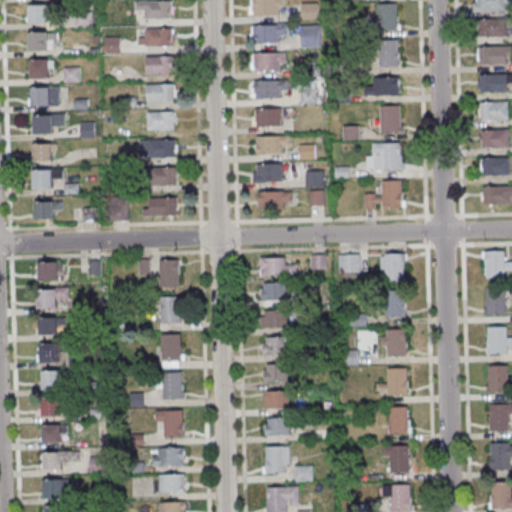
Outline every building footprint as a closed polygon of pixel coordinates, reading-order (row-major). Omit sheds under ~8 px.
[(173,0),(136,0),(136,10),(146,10),(146,18),(174,18),(173,0)] [(251,0),(251,16),(282,16),(282,0),(251,0)] [(511,0),(474,0),(475,13),(511,12),(511,0)] [(29,22),(49,22),(49,4),(29,4),(29,22)] [(378,4),(378,30),(399,30),(399,4),(378,4)] [(303,5),(303,20),(317,20),(317,5),(303,5)] [(479,19),(479,38),(507,38),(507,19),(479,19)] [(253,25),(253,44),(281,44),(281,36),(288,36),(288,26),(253,25)] [(174,28),(147,28),(147,46),(174,46),(174,28)] [(303,29),(303,47),(320,47),(320,29),(303,29)] [(55,50),(55,32),(29,32),(29,50),(55,50)] [(120,53),(120,37),(106,37),(106,53),(120,53)] [(399,40),(378,40),(378,67),(399,67),(399,40)] [(511,65),(511,47),(481,47),(481,65),(511,65)] [(285,54),(253,54),(253,72),(285,72),(285,54)] [(147,56),(147,74),(176,74),(176,56),(147,56)] [(30,59),(30,79),(51,79),(51,59),(30,59)] [(80,82),(80,68),(65,68),(65,82),(80,82)] [(510,75),(479,75),(479,92),(510,92),(510,75)] [(400,78),(375,78),(375,87),(366,87),(366,96),(400,96),(400,78)] [(254,82),(254,100),(282,100),(282,90),(287,90),(287,82),(254,82)] [(176,84),(147,84),(147,102),(176,102),(176,84)] [(31,106),(61,106),(61,86),(31,86),(31,106)] [(317,104),(317,90),(302,90),(302,104),(317,104)] [(509,121),(509,102),(480,102),(480,121),(509,121)] [(402,134),(402,107),(380,107),(380,134),(402,134)] [(254,110),(254,128),(282,128),(282,110),(254,110)] [(149,130),(177,130),(177,111),(149,111),(149,130)] [(33,134),(53,134),(53,124),(66,124),(66,114),(33,114),(33,134)] [(96,122),(81,122),(81,137),(96,137),(96,122)] [(345,140),(358,140),(358,127),(345,127),(345,140)] [(510,148),(510,130),(481,130),(481,148),(510,148)] [(287,137),(256,137),(256,156),(287,156),(287,137)] [(177,139),(142,139),(142,157),(177,157),(177,139)] [(33,160),(55,160),(55,142),(33,142),(33,160)] [(404,144),(369,144),(369,171),(404,171),(404,144)] [(482,158),(482,176),(511,176),(511,158),(482,158)] [(284,164),(257,164),(257,183),(284,183),(284,164)] [(155,167),(155,185),(177,185),(177,167),(155,167)] [(63,177),(63,168),(37,168),(37,188),(54,188),(54,177),(63,177)] [(306,186),(325,186),(325,172),(306,172),(306,186)] [(365,208),(403,208),(403,180),(384,180),(384,191),(365,191),(365,208)] [(482,204),(511,203),(511,185),(482,186),(482,204)] [(259,191),(259,209),(291,209),(291,191),(259,191)] [(325,206),(325,191),(310,191),(310,206),(325,206)] [(145,197),(145,215),(177,215),(177,197),(145,197)] [(62,208),(62,201),(34,201),(34,218),(54,218),(54,208),(62,208)] [(128,219),(128,201),(116,201),(116,219),(128,219)] [(511,260),(506,260),(506,251),(490,251),(490,276),(511,276),(511,260)] [(406,280),(406,253),(382,253),(382,280),(406,280)] [(340,255),(340,271),(360,271),(360,255),(340,255)] [(286,258),(260,258),(260,278),(298,278),(298,266),(286,266),(286,258)] [(180,259),(160,259),(160,286),(180,286),(180,259)] [(64,280),(64,261),(39,261),(39,280),(64,280)] [(286,300),(286,283),(262,283),(262,300),(286,300)] [(37,305),(70,305),(70,288),(37,288),(37,305)] [(506,289),(487,289),(487,314),(506,314),(506,289)] [(406,317),(406,294),(388,294),(388,317),(406,317)] [(181,323),(181,296),(161,296),(161,323),(181,323)] [(262,310),(262,328),(287,328),(287,310),(262,310)] [(59,317),(38,317),(38,334),(59,334),(59,317)] [(507,326),(488,326),(488,353),(509,353),(509,346),(511,346),(511,336),(507,336),(507,326)] [(407,329),(382,329),(382,347),(389,347),(389,355),(407,355),(407,329)] [(182,334),(163,334),(163,367),(182,367),(182,334)] [(263,355),(289,355),(289,336),(263,336),(263,355)] [(39,342),(39,362),(59,362),(59,342),(39,342)] [(356,364),(356,351),(344,351),(344,364),(356,364)] [(289,381),(289,363),(264,363),(264,381),(289,381)] [(489,391),(511,391),(511,375),(508,376),(508,365),(489,365),(489,391)] [(388,368),(389,383),(379,383),(379,394),(408,393),(408,367),(388,368)] [(42,389),(69,389),(69,370),(42,370),(42,389)] [(163,373),(163,400),(183,400),(183,373),(163,373)] [(265,408),(290,408),(290,391),(265,391),(265,408)] [(42,416),(62,416),(62,397),(42,397),(42,416)] [(511,403),(490,403),(490,430),(509,431),(509,413),(511,413),(511,403)] [(410,433),(410,406),(389,406),(389,433),(410,433)] [(183,439),(183,411),(157,411),(157,423),(163,423),(163,439),(183,439)] [(291,417),(265,417),(265,434),(291,434),(291,417)] [(42,424),(42,443),(68,444),(68,424),(42,424)] [(511,458),(511,442),(491,442),(491,469),(509,469),(509,459),(511,458)] [(265,473),(290,473),(290,446),(265,446),(265,473)] [(382,446),(382,459),(391,459),(391,473),(410,473),(410,446),(382,446)] [(155,468),(185,468),(185,449),(155,449),(155,468)] [(42,450),(42,469),(70,469),(70,461),(81,461),(81,450),(42,450)] [(90,458),(90,472),(106,472),(106,458),(90,458)] [(314,480),(313,465),(295,465),(295,481),(314,480)] [(185,494),(185,475),(159,475),(159,494),(185,494)] [(70,478),(43,478),(43,498),(70,498),(70,478)] [(511,482),(492,482),(492,508),(511,508),(511,496),(511,497),(511,482)] [(411,511),(411,485),(383,485),(383,498),(393,498),(393,511),(411,511)] [(288,511),(289,504),(300,504),(300,487),(267,487),(266,511),(288,511)] [(185,511),(185,502),(160,502),(160,511),(185,511)]
